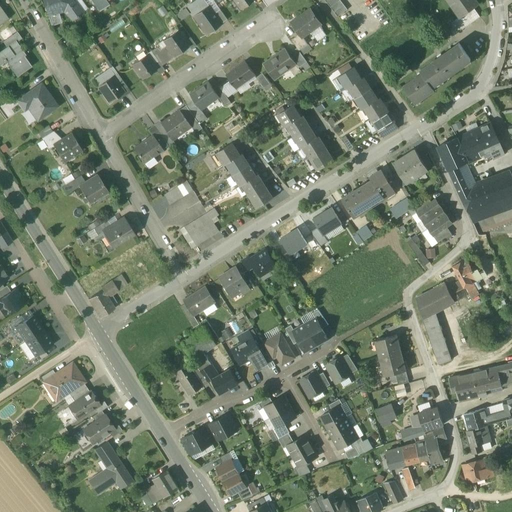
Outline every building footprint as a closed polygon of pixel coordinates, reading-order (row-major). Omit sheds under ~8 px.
[(42,0),(47,14),(57,11),(66,8),(69,13),(67,14),(72,21),(82,13),(73,0),(42,0)] [(187,8),(193,17),(208,6),(203,0),(201,2),(197,5),(195,3),(191,6),(187,8)] [(233,0),(240,10),(254,0),(253,0),(233,0)] [(324,0),(338,17),(346,11),(337,0),(324,0)] [(478,4),(475,0),(451,0),(450,1),(455,10),(458,8),(463,15),(473,7),(478,4)] [(213,14),(208,6),(193,17),(204,32),(210,28),(212,30),(221,24),(213,14)] [(446,26),(453,35),(479,17),(473,7),(463,15),(460,16),(455,20),(446,26)] [(302,37),(310,31),(319,25),(314,18),(315,17),(310,9),(298,17),(299,18),(292,24),(299,34),(302,37)] [(213,14),(221,24),(227,20),(219,10),(213,14)] [(61,23),(57,11),(47,14),(51,26),(61,23)] [(323,30),(319,25),(310,31),(314,36),(322,30),(323,30)] [(162,41),(166,46),(174,57),(189,47),(189,46),(185,41),(177,30),(162,41)] [(326,35),(322,30),(314,36),(317,41),(326,35)] [(3,42),(7,47),(15,41),(16,42),(21,38),(17,32),(3,42)] [(299,50),(299,51),(308,44),(302,37),(299,34),(291,40),(299,50)] [(189,47),(191,50),(196,46),(190,37),(185,41),(189,46),(189,47)] [(6,61),(17,76),(31,66),(20,52),(22,51),(16,42),(15,41),(7,47),(0,51),(0,64),(4,61),(6,61)] [(403,86),(415,103),(434,89),(432,87),(470,60),(458,43),(420,70),(422,73),(403,86)] [(308,44),(299,51),(302,55),(311,49),(308,44)] [(167,62),(174,57),(166,46),(159,50),(159,51),(167,62)] [(151,51),(158,61),(161,66),(167,62),(159,51),(159,50),(157,47),(151,51)] [(263,64),(274,79),(295,64),(296,64),(291,56),(285,48),(263,64)] [(307,61),(302,55),(299,51),(299,50),(291,56),(296,64),(295,64),(298,68),(307,61)] [(132,65),(143,80),(156,70),(153,65),(146,55),(132,65)] [(165,71),(161,66),(158,61),(153,65),(156,70),(160,75),(165,71)] [(341,67),(345,72),(353,67),(350,62),(341,67)] [(226,75),(235,89),(255,75),(250,68),(249,68),(245,63),(234,71),(233,70),(226,75)] [(346,89),(348,87),(361,79),(354,67),(353,67),(345,72),(338,77),(346,89)] [(256,78),(263,88),(269,83),(262,73),(256,78)] [(98,86),(110,103),(124,93),(119,86),(112,76),(98,86)] [(348,87),(355,98),(370,89),(363,78),(361,79),(348,87)] [(119,86),(124,93),(129,89),(124,82),(119,86)] [(194,100),(201,109),(218,97),(219,97),(214,90),(208,82),(190,94),(194,100)] [(33,111),(39,119),(57,106),(41,84),(25,95),(18,101),(24,110),(31,105),(35,109),(33,111)] [(218,97),(224,106),(230,102),(219,86),(214,90),(219,97),(218,97)] [(8,97),(14,105),(18,101),(25,95),(21,89),(8,97)] [(362,109),(364,108),(377,99),(370,89),(355,98),(362,109)] [(364,108),(371,119),(386,109),(379,98),(377,99),(364,108)] [(194,100),(186,105),(193,115),(201,110),(201,109),(194,100)] [(198,122),(193,115),(186,105),(179,110),(191,127),(198,122)] [(285,127),(287,126),(300,117),(293,105),(277,115),(285,127)] [(394,122),(386,109),(371,119),(379,131),(394,122)] [(166,132),(173,140),(191,127),(179,110),(161,123),(160,123),(166,132)] [(287,126),(294,137),(309,127),(303,116),(300,117),(287,126)] [(159,121),(153,125),(160,135),(161,136),(166,132),(160,123),(161,123),(159,121)] [(452,124),(454,130),(463,127),(461,121),(452,124)] [(383,138),(398,128),(394,122),(379,131),(383,138)] [(456,138),(457,138),(467,161),(467,162),(490,151),(493,159),(504,153),(490,123),(456,138)] [(38,132),(42,138),(52,132),(48,125),(38,132)] [(152,136),(155,139),(160,135),(153,125),(147,130),(152,136)] [(301,148),(304,146),(316,138),(309,127),(294,137),(301,148)] [(58,142),(52,132),(42,138),(47,147),(52,144),(53,145),(58,142)] [(53,145),(63,161),(81,150),(71,134),(58,142),(53,145)] [(161,136),(160,135),(155,139),(162,149),(168,146),(161,136)] [(139,156),(143,161),(149,156),(151,158),(162,149),(155,139),(152,136),(133,149),(138,156),(139,156)] [(304,146),(310,157),(325,147),(319,136),(316,138),(304,146)] [(458,165),(467,161),(457,138),(438,147),(448,170),(458,165)] [(225,165),(227,163),(239,155),(232,144),(217,153),(225,165)] [(333,160),(325,147),(310,157),(318,169),(333,160)] [(410,154),(404,157),(416,176),(428,169),(421,158),(415,149),(409,153),(410,154)] [(227,163),(234,174),(248,165),(242,154),(239,155),(227,163)] [(421,158),(428,169),(433,166),(426,154),(421,158)] [(406,183),(416,176),(404,157),(399,160),(399,159),(393,163),(399,172),(406,183)] [(241,185),(243,184),(255,176),(248,165),(234,174),(241,185)] [(448,170),(460,195),(469,191),(468,189),(458,165),(448,170)] [(372,180),(363,186),(374,205),(395,192),(386,177),(384,179),(380,171),(370,177),(372,180)] [(393,175),(401,188),(407,184),(406,183),(399,172),(393,175)] [(460,195),(467,212),(510,196),(511,195),(511,175),(511,174),(511,172),(495,178),(468,189),(469,191),(460,195)] [(243,184),(249,195),(265,186),(258,174),(255,176),(243,184)] [(69,183),(73,190),(79,186),(85,182),(81,175),(69,183)] [(79,186),(88,201),(98,194),(100,196),(107,191),(97,175),(85,182),(79,186)] [(187,181),(182,184),(188,194),(193,191),(191,188),(190,186),(187,181)] [(183,196),(188,194),(182,184),(177,187),(183,196)] [(272,198),(265,186),(249,195),(257,207),(272,198)] [(354,217),(374,205),(363,186),(355,191),(356,192),(350,196),(349,194),(342,198),(354,217)] [(179,199),(183,196),(177,187),(173,190),(179,199)] [(175,202),(179,199),(173,190),(168,192),(175,202)] [(170,205),(175,202),(168,192),(164,195),(170,205)] [(165,208),(170,205),(164,195),(159,198),(165,208)] [(511,206),(511,202),(510,196),(467,212),(472,221),(511,206)] [(427,197),(413,207),(416,212),(431,202),(427,197)] [(408,210),(413,207),(407,198),(396,205),(402,214),(408,210)] [(408,210),(417,224),(444,205),(440,200),(437,203),(436,204),(433,200),(431,202),(416,212),(413,207),(408,210)] [(402,214),(396,205),(390,209),(396,219),(402,214)] [(417,224),(422,232),(445,216),(444,216),(442,212),(443,211),(443,212),(447,209),(444,205),(417,224)] [(207,213),(211,219),(219,214),(215,207),(207,213)] [(331,207),(313,218),(319,227),(323,234),(341,223),(331,207)] [(207,213),(202,216),(208,225),(213,222),(211,219),(207,213)] [(444,216),(445,216),(422,232),(421,232),(432,247),(437,243),(433,237),(447,227),(450,225),(448,221),(449,220),(453,218),(449,213),(444,216)] [(204,228),(208,225),(202,216),(197,218),(204,228)] [(111,217),(107,220),(110,226),(115,223),(111,217)] [(103,232),(113,247),(134,234),(123,218),(115,223),(110,226),(102,231),(103,232)] [(199,231),(204,228),(197,218),(193,221),(199,231)] [(102,231),(110,226),(107,220),(92,229),(97,236),(103,232),(102,231)] [(194,234),(199,231),(193,221),(188,224),(194,234)] [(213,222),(208,225),(214,235),(219,232),(213,222)] [(190,236),(194,234),(188,224),(184,227),(190,236)] [(208,225),(204,228),(209,237),(214,235),(208,225)] [(357,234),(363,241),(373,234),(367,225),(356,232),(357,234)] [(185,239),(190,236),(184,227),(179,230),(185,239)] [(319,227),(310,232),(320,246),(328,241),(323,234),(319,227)] [(433,237),(437,243),(451,233),(447,227),(433,237)] [(204,228),(199,231),(205,240),(209,237),(204,228)] [(297,228),(281,239),(290,254),(307,243),(297,228)] [(199,231),(194,234),(200,243),(205,240),(199,231)] [(6,232),(0,235),(0,245),(2,249),(12,242),(6,232)] [(194,234),(190,236),(196,246),(200,243),(194,234)] [(363,241),(357,234),(353,236),(359,244),(363,241)] [(416,234),(411,238),(415,243),(420,240),(416,234)] [(191,249),(196,246),(190,236),(185,239),(191,249)] [(406,242),(417,256),(422,252),(415,243),(411,238),(406,242)] [(255,267),(260,275),(267,270),(267,271),(277,265),(272,258),(271,258),(266,249),(265,250),(266,251),(259,255),(259,254),(251,258),(250,259),(255,267)] [(435,249),(425,250),(426,258),(435,257),(435,249)] [(417,256),(423,264),(428,260),(426,258),(422,252),(417,256)] [(476,255),(465,260),(476,281),(487,276),(476,255)] [(242,261),(248,271),(255,267),(250,259),(251,258),(249,256),(242,261)] [(464,287),(476,281),(465,260),(452,266),(460,281),(464,288),(464,287)] [(302,270),(296,261),(291,265),(297,274),(302,270)] [(219,278),(231,297),(237,293),(239,296),(249,289),(236,268),(219,278)] [(117,276),(111,280),(117,290),(121,288),(119,285),(121,283),(117,276)] [(111,295),(117,290),(111,280),(100,287),(102,290),(103,290),(107,297),(111,295)] [(447,287),(451,294),(464,288),(460,281),(447,287)] [(445,283),(439,286),(448,305),(455,302),(451,294),(447,287),(445,283)] [(473,284),(465,288),(469,295),(471,298),(478,294),(473,284)] [(415,298),(423,318),(435,312),(448,305),(439,286),(415,298)] [(464,287),(464,288),(451,294),(455,302),(457,301),(469,295),(465,288),(464,287)] [(186,304),(194,316),(203,311),(214,304),(215,303),(206,288),(184,301),(186,304)] [(0,307),(5,316),(25,303),(15,289),(11,292),(8,294),(0,298),(0,307)] [(114,309),(112,305),(107,297),(103,290),(102,290),(88,299),(100,318),(114,309)] [(111,295),(107,297),(112,305),(116,303),(111,295)] [(181,308),(189,320),(194,316),(186,304),(181,308)] [(218,309),(214,304),(203,311),(206,316),(218,309)] [(254,309),(248,313),(252,319),(258,316),(254,309)] [(316,318),(322,329),(328,325),(318,310),(312,313),(315,318),(316,318)] [(304,325),(315,318),(312,313),(311,311),(300,317),(304,325)] [(451,360),(435,312),(423,318),(438,364),(451,360)] [(16,326),(26,341),(42,330),(32,315),(16,326)] [(8,324),(11,329),(24,321),(21,316),(8,324)] [(189,320),(193,328),(199,324),(194,316),(189,320)] [(315,318),(304,325),(316,345),(327,339),(322,329),(316,318),(315,318)] [(285,329),(294,344),(299,341),(293,331),(294,331),(291,325),(285,329)] [(305,352),(316,345),(304,325),(294,331),(293,331),(299,341),(305,352)] [(192,356),(201,350),(214,341),(204,327),(183,342),(192,356)] [(264,334),(268,340),(280,333),(276,327),(264,334)] [(233,336),(228,328),(221,332),(226,340),(233,336)] [(252,329),(248,331),(252,337),(253,340),(257,338),(252,329)] [(26,341),(35,356),(44,350),(52,345),(42,330),(26,341)] [(241,334),(245,341),(252,337),(248,331),(248,330),(241,334)] [(277,356),(282,365),(294,358),(280,333),(268,340),(277,356)] [(374,341),(379,359),(401,353),(396,335),(374,341)] [(240,365),(251,359),(254,357),(261,353),(253,340),(252,337),(245,341),(231,349),(240,365)] [(262,343),(266,350),(271,359),(277,356),(268,340),(262,343)] [(216,345),(214,341),(201,350),(203,354),(216,345)] [(35,363),(47,355),(44,350),(35,356),(31,358),(35,363)] [(208,383),(211,381),(211,380),(215,378),(207,367),(210,365),(203,354),(201,350),(192,356),(190,357),(193,361),(201,372),(207,383),(208,383)] [(275,365),(271,359),(266,350),(261,353),(267,363),(266,363),(269,369),(275,365)] [(261,353),(254,357),(260,367),(266,363),(267,363),(261,353)] [(406,371),(401,353),(379,359),(383,376),(395,373),(405,371),(406,371)] [(342,357),(351,373),(357,369),(347,354),(342,357)] [(326,365),(336,382),(351,374),(351,373),(342,357),(341,356),(326,365)] [(257,369),(260,367),(254,357),(251,359),(257,369)] [(188,364),(196,376),(201,372),(193,361),(188,364)] [(511,363),(497,367),(501,385),(511,382),(511,363)] [(51,388),(58,399),(68,392),(83,382),(84,382),(72,364),(55,375),(48,379),(49,380),(53,387),(51,388)] [(175,373),(189,395),(189,394),(188,392),(201,384),(196,376),(188,364),(175,373)] [(486,389),(501,385),(497,367),(473,372),(479,397),(487,395),(486,389)] [(41,377),(44,383),(46,381),(49,380),(48,379),(55,375),(52,370),(41,377)] [(229,370),(215,378),(211,380),(211,381),(219,395),(238,384),(229,370)] [(300,380),(310,397),(325,389),(325,388),(318,375),(315,371),(300,380)] [(395,373),(398,385),(409,382),(405,371),(395,373)] [(201,384),(202,386),(204,385),(207,383),(201,372),(196,376),(201,384)] [(318,375),(325,388),(330,385),(323,372),(318,375)] [(460,402),(479,397),(473,372),(449,378),(452,389),(457,388),(460,402)] [(68,392),(71,397),(86,387),(83,382),(68,392)] [(188,392),(189,394),(202,386),(201,384),(188,392)] [(407,395),(405,385),(395,388),(397,398),(407,395)] [(90,392),(86,387),(71,397),(75,402),(90,392)] [(76,418),(77,420),(94,409),(99,405),(90,392),(75,402),(68,406),(70,408),(69,412),(69,413),(72,417),(76,418)] [(264,407),(270,417),(289,406),(284,396),(272,402),(264,407)] [(259,403),(262,409),(264,407),(272,402),(269,397),(259,403)] [(463,415),(468,430),(486,425),(489,424),(489,425),(508,420),(511,418),(511,398),(502,401),(506,411),(506,414),(503,415),(502,412),(488,417),(485,408),(463,415)] [(329,405),(332,410),(340,405),(340,406),(342,405),(339,399),(329,405)] [(94,409),(97,414),(102,411),(107,407),(104,402),(99,405),(94,409)] [(375,410),(381,422),(396,417),(391,404),(375,410)] [(320,416),(326,427),(346,416),(340,406),(340,405),(332,410),(320,416)] [(295,417),(289,406),(270,417),(275,427),(276,428),(284,423),(295,417)] [(422,427),(424,431),(443,425),(443,424),(437,407),(418,413),(422,427)] [(105,416),(102,411),(97,414),(92,417),(95,422),(105,416)] [(214,422),(223,438),(237,430),(237,429),(237,427),(236,424),(234,423),(229,414),(221,418),(222,420),(219,421),(218,420),(214,422)] [(91,441),(92,443),(109,432),(114,429),(114,428),(105,416),(95,422),(83,430),(85,432),(84,436),(87,441),(91,441)] [(326,427),(332,438),(352,427),(346,416),(326,427)] [(209,425),(217,441),(223,438),(214,422),(209,425)] [(273,429),(278,438),(288,433),(289,432),(284,423),(276,428),(275,427),(273,429)] [(109,432),(112,437),(122,431),(118,425),(114,428),(114,429),(109,432)] [(491,442),(486,425),(468,430),(467,431),(473,453),(482,451),(480,445),(491,442)] [(187,436),(195,452),(212,443),(204,427),(195,432),(195,434),(192,435),(191,434),(187,436)] [(358,438),(352,427),(332,438),(338,449),(350,442),(358,438)] [(401,434),(404,441),(414,438),(423,434),(425,434),(424,431),(422,427),(401,434)] [(435,435),(436,441),(448,438),(444,427),(433,431),(434,436),(435,435)] [(293,442),(288,433),(278,438),(278,439),(283,448),(287,447),(286,446),(293,442)] [(287,447),(292,456),(311,446),(305,435),(293,442),(286,446),(287,447)] [(424,438),(425,441),(430,458),(431,464),(441,461),(436,441),(435,435),(434,436),(424,438)] [(182,439),(190,455),(195,452),(187,436),(182,439)] [(350,442),(353,448),(355,446),(359,454),(364,452),(360,444),(363,442),(360,437),(358,438),(350,442)] [(420,461),(426,460),(430,458),(425,441),(416,444),(420,461)] [(94,450),(102,461),(106,458),(114,453),(106,442),(94,450)] [(406,465),(420,461),(416,444),(402,447),(406,465)] [(317,456),(311,446),(292,456),(298,466),(298,467),(305,463),(317,456)] [(359,454),(355,446),(353,448),(345,452),(348,459),(359,454)] [(385,452),(389,469),(405,465),(406,465),(402,447),(400,448),(385,452)] [(219,457),(223,464),(231,460),(231,461),(234,459),(230,452),(225,455),(219,457)] [(87,482),(97,496),(113,485),(112,483),(118,479),(123,487),(131,482),(124,472),(126,470),(114,453),(106,458),(111,466),(107,469),(87,482)] [(102,461),(107,469),(111,466),(106,458),(102,461)] [(216,468),(223,481),(238,473),(231,461),(231,460),(223,464),(216,468)] [(467,482),(487,478),(485,468),(483,460),(476,461),(463,465),(467,482)] [(294,468),(299,476),(310,472),(305,463),(298,467),(298,466),(294,468)] [(402,469),(405,478),(411,476),(408,467),(402,469)] [(492,467),(485,468),(487,478),(494,476),(494,473),(492,467)] [(156,485),(164,497),(178,488),(168,472),(154,481),(156,485)] [(239,475),(238,473),(223,481),(224,483),(230,495),(237,491),(245,487),(245,486),(239,475)] [(405,478),(409,490),(415,488),(411,476),(405,478)] [(383,483),(386,489),(396,485),(394,481),(383,483)] [(146,491),(153,504),(164,497),(156,485),(146,491)] [(237,491),(241,499),(253,495),(247,485),(245,486),(245,487),(237,491)] [(386,489),(393,504),(402,500),(396,485),(386,489)] [(357,501),(361,511),(374,511),(382,509),(375,493),(357,501)] [(316,498),(315,499),(321,511),(327,509),(323,500),(324,500),(322,495),(316,498)] [(332,496),(324,500),(323,500),(327,509),(328,510),(334,506),(339,504),(337,501),(335,503),(332,496)] [(246,506),(249,511),(266,503),(263,497),(246,506)] [(314,511),(321,511),(315,499),(309,502),(314,511)] [(455,511),(467,511),(463,499),(447,500),(449,507),(453,505),(455,511)] [(328,510),(328,511),(349,511),(345,501),(339,504),(334,506),(328,510)] [(249,511),(248,511),(271,511),(266,503),(249,511)]
